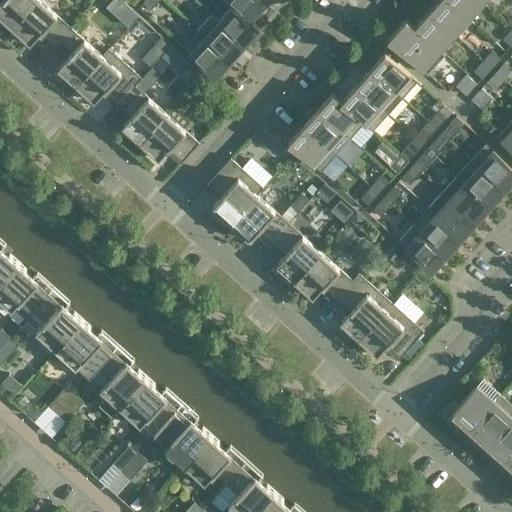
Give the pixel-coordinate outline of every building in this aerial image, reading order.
[(1,0),(0,1),(0,16),(11,26),(34,0),(1,0)] [(34,0),(11,26),(30,43),(39,32),(52,44),(50,46),(51,47),(70,25),(42,0),(34,0)] [(151,9),(158,0),(143,0),(143,2),(151,9)] [(264,1),(262,0),(227,0),(232,4),(233,3),(249,17),(250,17),(264,1)] [(468,16),(449,0),(437,0),(429,10),(454,32),(468,16)] [(482,0),(481,0),(449,0),(468,16),(482,0)] [(232,4),(219,19),(244,41),(258,25),(250,17),(249,17),(233,3),(232,4)] [(454,32),(429,10),(414,25),(440,48),(454,32)] [(244,41),(219,19),(212,12),(197,29),(229,57),(244,41)] [(440,48),(414,25),(406,18),(388,37),(427,73),(445,53),(440,48)] [(70,25),(51,47),(52,48),(54,45),(66,57),(57,67),(75,84),(109,47),(108,46),(102,54),(70,25)] [(229,57),(197,29),(182,46),(214,74),(229,57)] [(109,47),(75,84),(94,101),(104,90),(116,101),(114,104),(115,105),(141,76),(109,47)] [(417,80),(385,51),(370,68),(402,96),(417,80)] [(498,58),(490,51),(483,58),(491,65),(498,58)] [(483,74),(491,65),(483,58),(475,67),(483,74)] [(510,69),(502,62),(495,69),(503,76),(510,69)] [(141,76),(115,105),(116,105),(118,103),(131,114),(121,125),(140,142),(169,109),(169,108),(166,111),(146,93),(161,76),(150,66),(141,76)] [(402,96),(370,68),(356,84),(388,113),(402,96)] [(503,76),(495,69),(487,79),(495,86),(503,76)] [(465,94),(476,82),(465,72),(455,84),(465,94)] [(388,113),(356,84),(342,99),(333,91),(333,92),(374,129),(388,113)] [(491,96),(480,86),(470,98),(481,107),(491,96)] [(374,129),(333,92),(318,108),(350,137),(364,122),(373,130),(374,129)] [(350,137),(318,108),(304,124),(336,153),(350,137)] [(437,127),(447,115),(439,108),(428,120),(437,127)] [(169,109),(140,142),(158,158),(168,148),(180,159),(178,161),(180,162),(199,140),(167,112),(170,109),(169,109)] [(511,117),(497,135),(511,148),(511,117)] [(449,139),(460,127),(452,119),(441,131),(449,139)] [(426,139),(437,127),(428,120),(418,132),(426,139)] [(271,147),(279,138),(262,124),(254,133),(271,147)] [(336,153),(304,124),(289,141),(321,170),(336,153)] [(438,151),(449,139),(441,131),(430,143),(438,151)] [(408,159),(418,148),(410,140),(400,152),(408,159)] [(511,176),(511,164),(486,141),(471,158),(503,187),(511,176)] [(252,152),(243,162),(264,181),(273,171),(252,152)] [(397,172),(408,159),(400,152),(389,164),(397,172)] [(420,171),(431,159),(423,152),(412,164),(420,171)] [(231,156),(207,183),(220,195),(211,206),(234,226),(261,196),(257,192),(263,185),(231,156)] [(503,187),(471,158),(456,174),(489,203),(503,187)] [(410,183),(420,171),(412,164),(401,175),(410,183)] [(379,192),(390,180),(381,173),(371,184),(379,192)] [(489,203),(456,174),(442,190),(474,219),(489,203)] [(368,204),(379,192),(371,184),(360,196),(368,204)] [(391,203),(402,191),(394,184),(383,196),(391,203)] [(474,219),(442,190),(428,206),(460,235),(474,219)] [(293,225),(261,196),(234,226),(248,239),(257,228),(275,244),(293,225)] [(347,218),(355,207),(340,196),(332,206),(347,218)] [(381,215),(391,203),(383,196),(373,208),(381,215)] [(460,235),(428,206),(413,223),(445,251),(460,235)] [(445,251),(413,223),(398,239),(430,268),(445,251)] [(298,284),(325,254),(293,225),(275,244),(285,253),(275,263),(298,284)] [(0,281),(18,261),(9,254),(8,255),(0,248),(0,281)] [(340,302),(364,275),(359,271),(352,278),(325,254),(298,284),(312,296),(322,286),(340,302)] [(26,269),(18,261),(0,281),(0,299),(3,303),(6,300),(25,318),(49,292),(25,270),(26,269)] [(362,341),(396,304),(364,275),(340,302),(349,310),(340,321),(362,341)] [(415,317),(424,308),(404,289),(395,298),(415,317)] [(55,349),(82,319),(74,311),(72,313),(49,292),(25,318),(44,335),(42,337),(55,349)] [(423,329),(396,304),(362,341),(376,354),(386,343),(400,356),(423,329)] [(82,319),(55,349),(68,360),(70,358),(90,375),(112,349),(89,328),(91,326),(82,319)] [(0,345),(9,335),(1,327),(0,327),(0,345)] [(18,343),(9,335),(0,345),(0,360),(1,362),(18,343)] [(96,392),(104,400),(99,405),(112,416),(120,407),(146,377),(138,370),(137,372),(112,349),(90,375),(101,386),(96,392)] [(0,377),(14,390),(22,380),(8,368),(0,377)] [(146,377),(120,407),(132,418),(134,415),(154,433),(176,407),(152,386),(154,384),(146,377)] [(460,426),(467,432),(501,393),(483,377),(460,402),(456,400),(451,400),(447,402),(445,405),(443,409),(444,413),(447,417),(459,428),(460,426)] [(57,412),(74,393),(65,385),(48,404),(57,412)] [(83,401),(74,393),(57,412),(66,420),(83,401)] [(511,403),(501,393),(467,432),(473,438),(471,439),(483,450),(511,417),(511,403)] [(201,429),(176,407),(154,433),(162,425),(173,435),(166,443),(173,450),(171,453),(184,464),(210,434),(202,428),(201,429)] [(511,417),(483,450),(495,460),(496,458),(502,464),(511,453),(511,417)] [(210,434),(184,464),(196,475),(199,473),(206,480),(214,471),(226,482),(241,465),(217,443),(218,442),(210,434)] [(74,450),(82,441),(76,436),(68,445),(74,450)] [(121,469),(138,451),(129,443),(112,461),(121,469)] [(147,458),(138,451),(121,469),(130,477),(147,458)] [(511,453),(502,464),(509,470),(507,471),(511,475),(511,453)] [(210,500),(222,511),(230,501),(238,508),(236,511),(237,511),(257,511),(274,492),(267,485),(265,487),(241,465),(226,482),(210,500)] [(274,492),(257,511),(293,511),(281,501),(282,499),(274,492)] [(199,511),(203,508),(194,500),(183,511),(199,511)]
